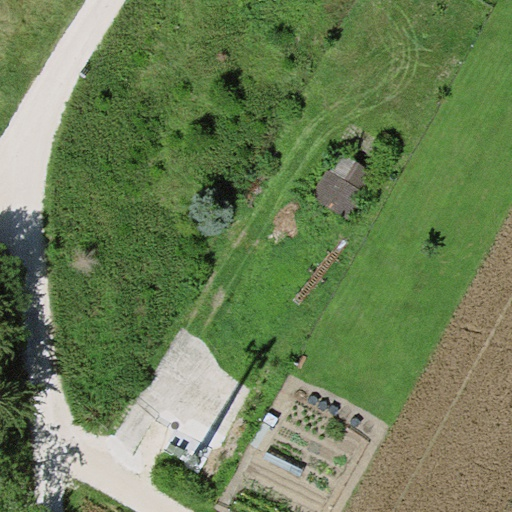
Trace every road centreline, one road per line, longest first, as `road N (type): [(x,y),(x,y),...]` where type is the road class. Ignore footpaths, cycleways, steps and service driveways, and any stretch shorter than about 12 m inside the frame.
road 1 (track): [(30,126),(46,440)]
road 2 (track): [(110,0),(30,126)]
road 3 (track): [(46,440),(172,511)]
